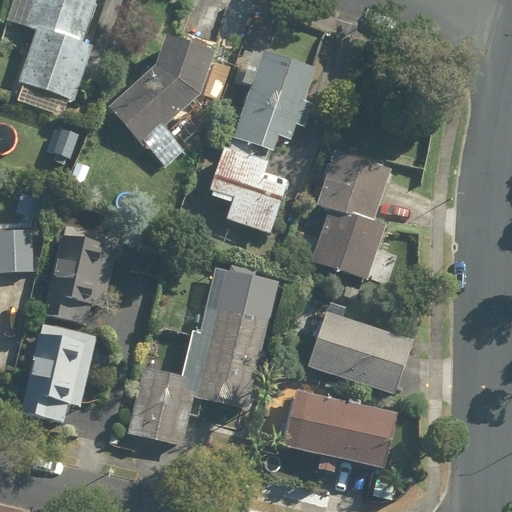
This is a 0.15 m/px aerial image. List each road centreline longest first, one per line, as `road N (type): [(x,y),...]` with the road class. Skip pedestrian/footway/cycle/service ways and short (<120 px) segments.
road 1 (residential): [(511,37),(478,511)]
road 2 (residential): [(160,511),(0,469)]
